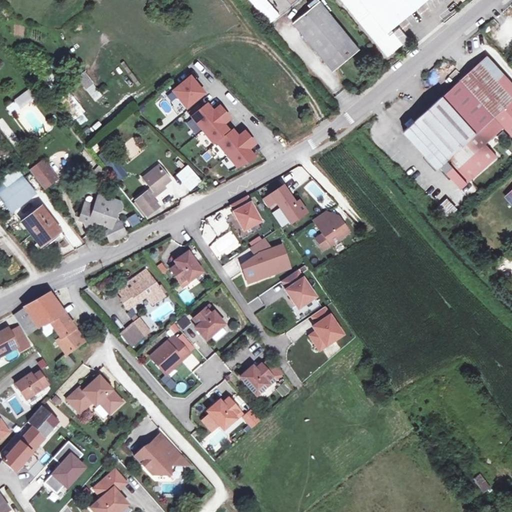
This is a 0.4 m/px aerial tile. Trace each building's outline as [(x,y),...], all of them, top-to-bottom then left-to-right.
[(315,0),(308,6),(311,8),(320,1),(318,0),(315,0)] [(387,32),(359,0),(341,0),(388,56),(403,43),(393,32),(390,35),(387,32)] [(359,0),(387,32),(391,29),(424,0),(359,0)] [(360,49),(320,1),(311,8),(293,23),(325,62),(330,57),(338,67),(360,49)] [(511,82),(487,55),(460,79),(452,87),(494,135),(503,127),(511,136),(511,82)] [(83,74),(78,77),(96,100),(101,96),(83,74)] [(190,76),(172,91),(186,108),(204,93),(190,76)] [(485,143),(494,135),(452,87),(433,104),(414,121),(407,127),(403,131),(459,188),(496,155),(485,143)] [(67,88),(56,97),(73,120),(84,111),(67,88)] [(191,116),(203,130),(224,112),(219,106),(213,111),(207,104),(191,116)] [(214,144),(216,142),(229,131),(223,123),(229,118),(224,112),(203,130),(214,144)] [(404,123),(407,127),(414,121),(410,117),(404,123)] [(0,126),(6,135),(11,131),(2,118),(0,119),(0,126)] [(229,131),(216,142),(227,155),(249,137),(244,131),(238,136),(232,129),(229,131)] [(249,137),(227,155),(237,167),(255,157),(248,149),(254,143),(249,137)] [(135,138),(118,149),(127,163),(144,151),(135,138)] [(115,157),(106,161),(116,181),(125,176),(115,157)] [(42,160),(30,170),(44,188),(56,179),(42,160)] [(186,165),(174,177),(188,192),(201,181),(186,165)] [(300,165),(281,181),(291,193),(310,177),(300,165)] [(154,191),(162,185),(169,179),(159,166),(143,178),(151,188),(146,192),(151,198),(156,193),(154,191)] [(0,185),(0,197),(11,211),(34,193),(22,178),(7,190),(3,184),(0,185)] [(282,184),(262,198),(266,205),(275,200),(289,221),(305,211),(298,200),(294,202),(282,184)] [(165,187),(162,185),(154,191),(156,193),(165,187)] [(151,198),(146,192),(135,200),(147,215),(158,207),(151,198)] [(246,197),(231,205),(235,212),(234,213),(243,230),(260,222),(246,197)] [(450,213),(454,203),(443,199),(439,210),(450,213)] [(105,232),(109,242),(126,234),(120,222),(115,224),(111,222),(115,213),(119,211),(121,207),(119,202),(114,200),(108,203),(108,204),(97,200),(95,207),(85,204),(80,219),(90,222),(91,220),(110,227),(109,230),(105,232)] [(60,231),(41,206),(21,222),(40,246),(60,231)] [(325,212),(313,220),(321,233),(328,243),(346,231),(336,217),(331,220),(325,212)] [(208,219),(217,235),(229,229),(220,213),(208,219)] [(126,219),(130,227),(139,223),(135,214),(126,219)] [(208,247),(219,261),(241,244),(230,230),(208,247)] [(328,243),(321,233),(314,238),(321,248),(328,243)] [(263,239),(250,248),(255,256),(241,266),(247,282),(266,276),(265,273),(288,264),(281,246),(271,250),(263,239)] [(177,265),(171,270),(180,283),(186,278),(188,281),(201,272),(188,253),(175,262),(177,265)] [(233,260),(222,266),(229,278),(240,271),(233,260)] [(163,262),(156,265),(160,274),(167,271),(163,262)] [(146,270),(118,289),(124,298),(122,299),(128,308),(148,295),(153,303),(164,296),(146,270)] [(296,271),(281,281),(287,289),(285,290),(297,309),(314,297),(296,271)] [(24,307),(38,328),(46,324),(51,331),(54,329),(61,338),(57,341),(66,354),(78,345),(79,346),(82,344),(80,341),(83,339),(49,292),(24,307)] [(210,304),(205,308),(210,314),(213,312),(215,310),(210,304)] [(28,336),(38,328),(24,307),(13,315),(28,336)] [(193,318),(198,324),(195,327),(205,339),(223,324),(213,312),(210,314),(205,308),(193,318)] [(341,335),(323,308),(310,316),(316,324),(312,327),(315,332),(325,346),(341,335)] [(139,320),(135,324),(145,335),(149,331),(139,320)] [(171,336),(180,330),(175,322),(166,328),(171,336)] [(122,336),(131,347),(145,335),(135,324),(122,336)] [(0,331),(0,354),(17,345),(19,349),(29,344),(18,325),(9,330),(7,327),(0,331)] [(325,346),(315,332),(309,336),(318,351),(325,346)] [(173,335),(149,356),(164,373),(188,353),(173,335)] [(56,363),(59,367),(65,373),(75,364),(66,354),(56,363)] [(191,354),(182,362),(191,371),(200,362),(191,354)] [(268,360),(261,365),(269,375),(276,369),(268,360)] [(275,381),(271,377),(269,375),(261,365),(260,364),(254,370),(251,366),(239,377),(255,395),(267,384),(268,386),(275,381)] [(30,372),(14,382),(25,398),(47,383),(39,370),(32,374),(30,372)] [(79,386),(66,398),(78,412),(91,400),(97,400),(108,412),(121,401),(98,375),(82,389),(79,386)] [(227,398),(221,403),(218,400),(206,410),(210,414),(219,425),(222,428),(234,418),(231,416),(237,410),(227,398)] [(33,426),(3,461),(14,471),(58,421),(41,406),(28,421),(33,426)] [(234,418),(235,420),(241,415),(237,410),(231,416),(234,418)] [(249,410),(242,417),(251,426),(258,420),(249,410)] [(219,425),(210,414),(203,420),(212,430),(219,425)] [(0,436),(8,430),(0,418),(0,436)] [(142,447),(133,456),(151,474),(169,475),(169,465),(169,461),(174,461),(180,456),(159,434),(148,444),(150,447),(146,451),(144,448),(142,447)] [(58,467),(44,483),(56,493),(63,485),(65,487),(72,480),(70,478),(81,466),(83,468),(84,467),(76,461),(82,455),(67,441),(52,458),(60,464),(62,466),(59,469),(58,467)] [(189,465),(180,456),(174,461),(169,461),(169,465),(189,465)] [(100,496),(89,506),(94,511),(116,511),(126,504),(115,491),(125,482),(113,469),(92,487),(100,496)] [(480,474),(474,479),(483,492),(490,487),(480,474)] [(0,511),(4,511),(9,509),(0,496),(0,511)]
